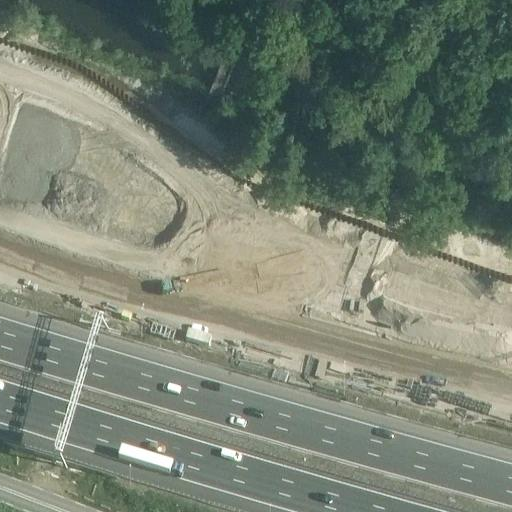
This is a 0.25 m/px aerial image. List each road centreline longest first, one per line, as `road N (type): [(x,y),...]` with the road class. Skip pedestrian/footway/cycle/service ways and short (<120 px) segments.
road 1 (motorway): [(511,479),(0,330)]
road 2 (motorway): [(511,394),(170,304),(0,247)]
road 3 (motorway): [(0,397),(383,511)]
